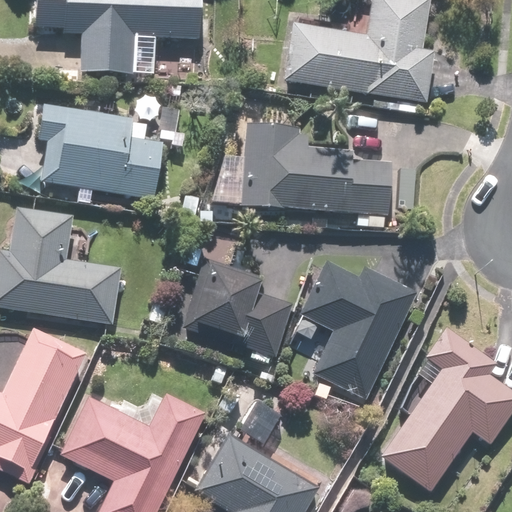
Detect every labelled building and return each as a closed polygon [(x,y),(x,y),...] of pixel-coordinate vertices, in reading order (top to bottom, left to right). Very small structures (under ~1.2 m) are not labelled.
[(201,0),(35,0),(34,31),(63,32),(63,38),(81,39),(79,76),(133,79),(135,41),(199,45),(200,39),(210,40),(211,20),(201,19),(201,0)] [(429,3),(412,0),(372,0),(366,40),(296,29),(288,86),(426,108),(435,55),(422,53),(429,3)] [(130,121),(44,110),(40,145),(46,145),(41,188),(156,202),(163,147),(146,145),(148,129),(129,127),(130,121)] [(233,163),(243,164),(240,209),(365,218),(365,231),(383,232),(384,219),(387,219),(392,153),(319,147),(319,153),(307,152),(309,132),(249,128),(249,123),(236,122),(233,163)] [(0,253),(0,310),(113,328),(122,271),(67,262),(74,219),(18,209),(11,255),(0,253)] [(267,278),(203,258),(178,339),(204,347),(208,333),(252,347),(249,359),(272,366),(290,306),(261,297),(267,278)] [(364,402),(416,295),(363,269),(358,281),(323,264),(298,316),(331,332),(310,376),(364,402)] [(422,363),(436,373),(375,457),(430,496),(473,437),(488,448),(511,415),(511,397),(486,378),(494,368),(445,331),(422,363)] [(86,359),(33,332),(2,395),(0,394),(0,476),(27,489),(38,467),(34,465),(86,359)] [(148,430),(86,400),(58,457),(111,484),(97,511),(159,511),(206,415),(165,395),(148,430)] [(284,416),(261,400),(237,434),(260,450),(284,416)] [(304,511),(318,490),(226,436),(195,490),(233,511),(304,511)]
